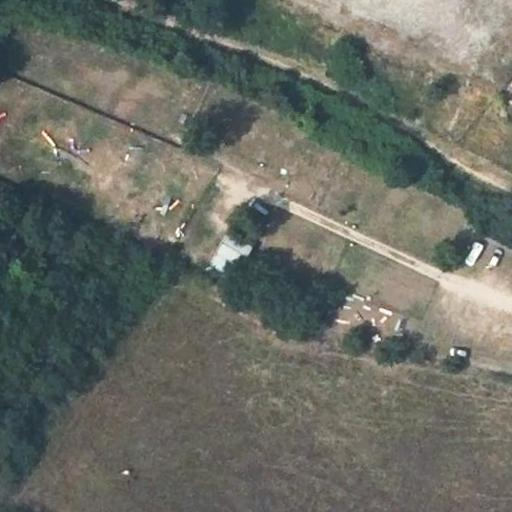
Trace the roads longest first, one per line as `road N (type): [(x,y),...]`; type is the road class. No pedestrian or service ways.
road 1 (track): [(511,193),(324,86),(103,0)]
road 2 (track): [(269,197),(449,280),(511,297)]
